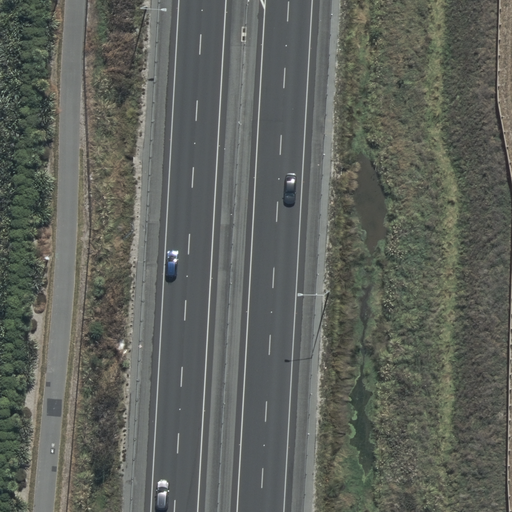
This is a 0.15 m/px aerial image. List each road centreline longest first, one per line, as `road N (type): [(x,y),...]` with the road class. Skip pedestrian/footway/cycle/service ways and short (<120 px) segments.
road 1 (motorway): [(174,511),(202,0)]
road 2 (motorway): [(288,0),(260,511)]
